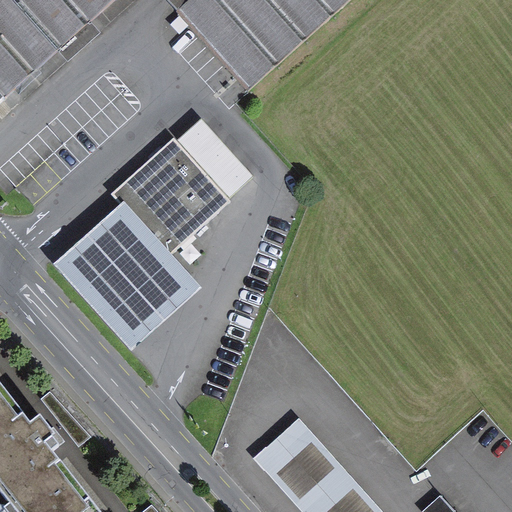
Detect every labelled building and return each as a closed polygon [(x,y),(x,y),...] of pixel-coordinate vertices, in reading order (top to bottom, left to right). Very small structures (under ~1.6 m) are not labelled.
[(0,0),(0,110),(122,0),(0,0)] [(176,0),(256,88),(353,0),(176,0)] [(176,142),(229,201),(254,179),(200,120),(176,142)] [(176,142),(115,196),(123,204),(169,255),(229,201),(176,142)] [(169,255),(123,204),(53,267),(132,354),(202,291),(169,255)] [(0,504),(6,511),(90,511),(45,457),(57,447),(33,418),(20,429),(0,404),(0,504)] [(380,511),(301,421),(258,458),(305,511),(380,511)]
